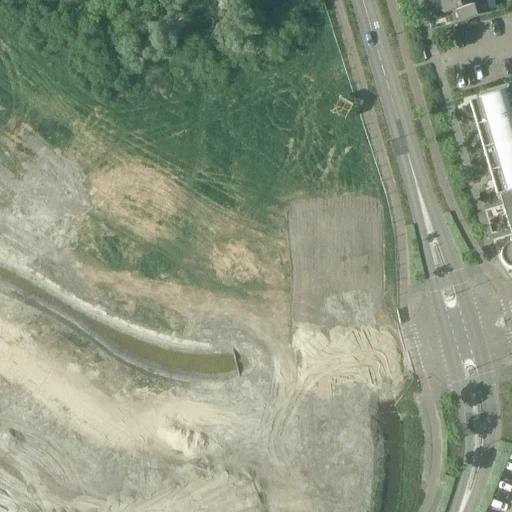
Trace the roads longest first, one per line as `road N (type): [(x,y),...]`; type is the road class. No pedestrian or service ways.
road 1 (unclassified): [(0,357),(112,432),(448,337)]
road 2 (secondary): [(425,216),(361,0)]
road 3 (secondary): [(448,337),(468,430),(459,509)]
road 4 (secondary): [(459,509),(477,487),(489,440),(477,345)]
road 5 (secondary): [(425,216),(423,242),(448,337)]
